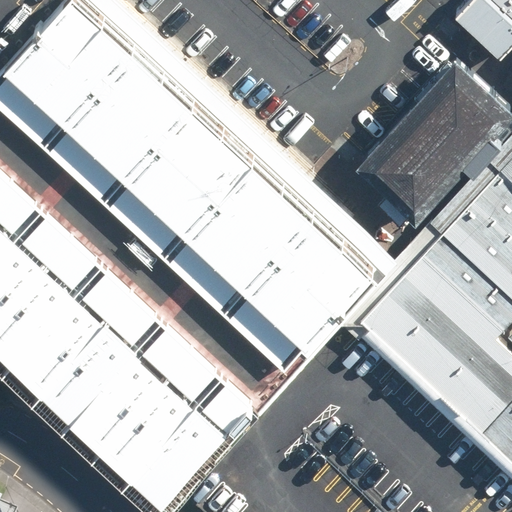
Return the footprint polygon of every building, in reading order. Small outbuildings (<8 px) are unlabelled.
[(376,248),(105,0),(51,0),(0,55),(0,78),(288,343),(376,248)] [(511,33),(511,0),(461,0),(458,4),(502,45),(511,33)] [(511,95),(456,45),(359,150),(420,206),(511,106),(511,95)] [(511,122),(489,146),(511,166),(511,122)] [(257,379),(0,143),(0,334),(161,482),(257,379)] [(511,166),(489,146),(346,311),(352,316),(511,460),(511,166)]
